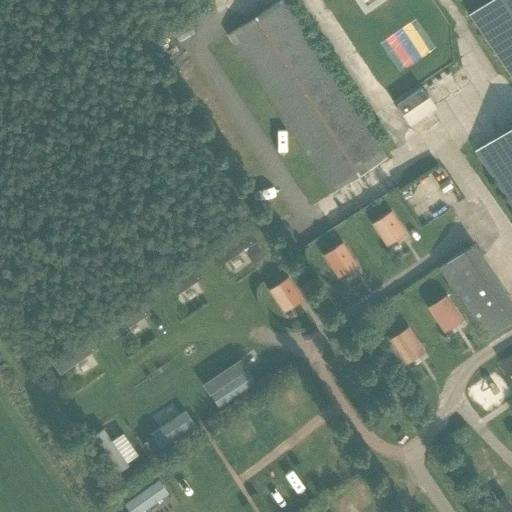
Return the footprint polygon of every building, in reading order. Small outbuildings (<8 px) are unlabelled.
[(282,0),(229,35),(332,193),(386,158),(282,0)] [(511,0),(504,0),(475,20),(511,76),(511,0)] [(511,128),(476,152),(511,206),(511,128)] [(405,235),(391,213),(371,226),(386,248),(405,235)] [(218,266),(245,250),(253,263),(266,255),(257,242),(249,229),(237,237),(210,253),(218,266)] [(357,266),(342,244),(323,257),(337,279),(357,266)] [(511,321),(511,304),(473,245),(439,268),(486,339),(511,321)] [(156,288),(165,302),(203,278),(195,264),(156,288)] [(303,300),(288,278),(269,291),(284,313),(303,300)] [(447,295),(428,308),(444,333),(463,320),(447,295)] [(104,324),(113,338),(152,314),(143,299),(104,324)] [(391,342),(408,370),(427,357),(410,330),(391,342)] [(45,364),(55,379),(93,355),(83,340),(45,364)] [(511,355),(500,363),(511,380),(511,355)] [(250,370),(210,394),(217,406),(257,381),(250,370)] [(187,410),(152,432),(161,446),(196,424),(187,410)] [(93,436),(117,474),(129,466),(105,428),(93,436)] [(161,480),(126,502),(132,511),(139,511),(169,493),(161,480)]
